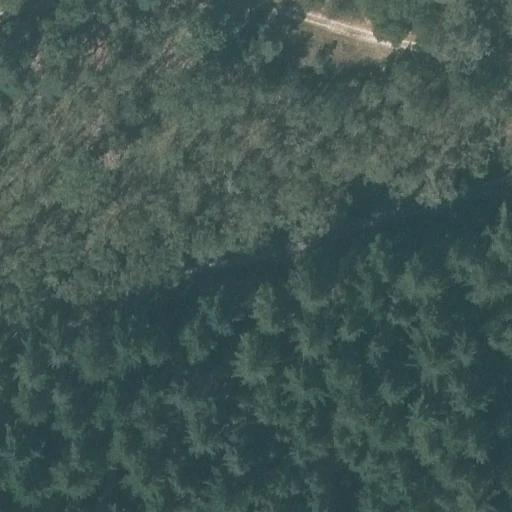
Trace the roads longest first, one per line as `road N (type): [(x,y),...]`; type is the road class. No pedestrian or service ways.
road 1 (track): [(0,336),(511,200)]
road 2 (track): [(243,0),(495,67),(511,61)]
